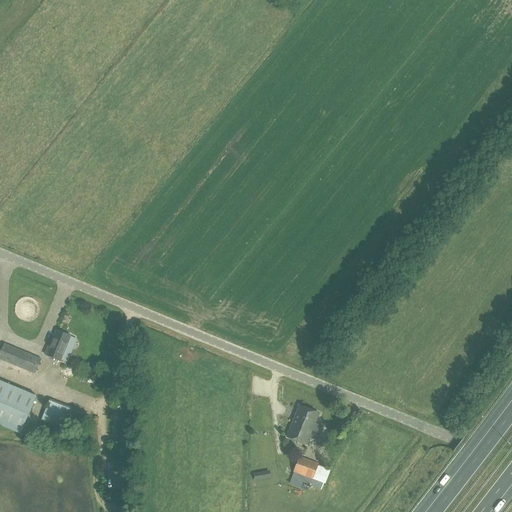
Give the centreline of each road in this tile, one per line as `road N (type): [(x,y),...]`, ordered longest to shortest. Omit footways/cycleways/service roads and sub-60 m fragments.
road 1 (unclassified): [(511,461),(0,253)]
road 2 (motorway): [(511,411),(432,511)]
